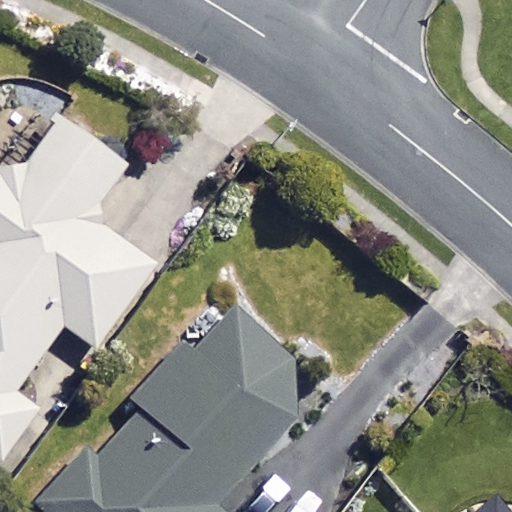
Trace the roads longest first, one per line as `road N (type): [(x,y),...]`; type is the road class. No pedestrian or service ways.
road 1 (residential): [(511,225),(316,64)]
road 2 (residential): [(316,64),(203,0)]
